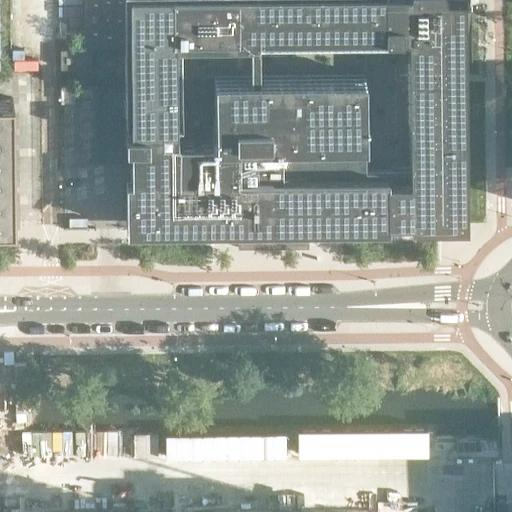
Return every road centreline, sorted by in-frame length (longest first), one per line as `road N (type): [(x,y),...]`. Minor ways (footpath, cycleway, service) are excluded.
road 1 (residential): [(52,312),(47,0)]
road 2 (tertiary): [(52,312),(349,306)]
road 3 (tertiary): [(506,281),(349,306)]
road 4 (tertiary): [(349,306),(502,327)]
